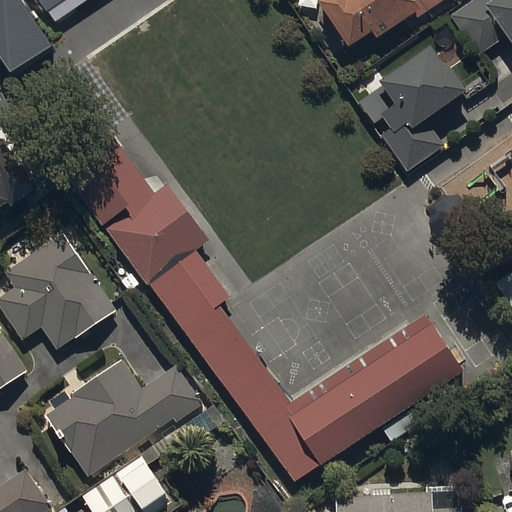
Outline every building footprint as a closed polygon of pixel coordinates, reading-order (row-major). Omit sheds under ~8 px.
[(54,49),(21,0),(0,0),(0,58),(16,83),(54,49)] [(37,0),(58,29),(99,0),(37,0)] [(335,0),(321,10),(349,51),(370,37),(375,44),(443,0),(335,0)] [(483,0),(477,0),(450,19),(477,59),(506,40),(511,49),(511,0),(506,0),(491,11),(483,0)] [(358,106),(360,108),(374,128),(382,122),(389,132),(382,137),(408,175),(444,151),(429,128),(468,102),(450,75),(447,77),(432,56),(358,106)] [(466,365),(425,307),(291,402),(217,299),(230,290),(197,244),(210,235),(169,178),(157,186),(91,94),(38,132),(293,488),(466,365)] [(0,206),(7,202),(10,207),(36,189),(2,138),(0,139),(0,206)] [(16,292),(0,303),(0,309),(23,343),(42,330),(58,353),(116,314),(64,236),(5,276),(16,292)] [(511,277),(494,289),(511,316),(511,277)] [(0,392),(24,376),(0,339),(0,392)] [(142,392),(123,364),(73,398),(74,400),(45,420),(87,481),(173,422),(176,427),(203,409),(175,369),(142,392)] [(141,461),(82,500),(89,511),(151,511),(167,501),(141,461)] [(50,511),(25,474),(0,490),(0,511),(50,511)] [(337,511),(461,511),(459,511),(458,486),(424,488),(424,497),(391,498),(391,490),(369,491),(370,500),(337,501),(337,511)]
